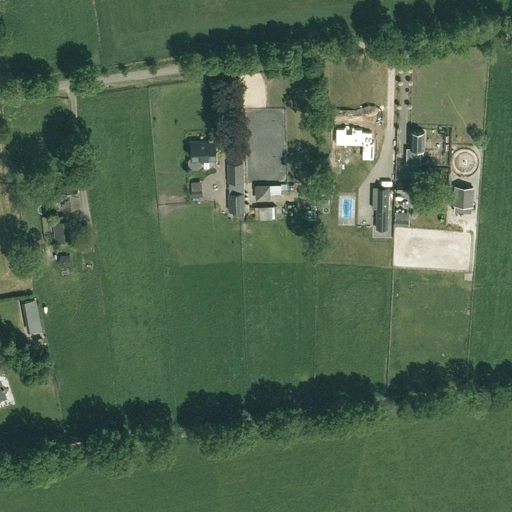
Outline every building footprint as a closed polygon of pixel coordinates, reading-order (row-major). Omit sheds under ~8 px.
[(365,160),(377,160),(377,142),(375,142),(375,133),(365,133),(365,130),(356,130),(356,128),(347,128),(347,130),(338,130),(338,146),(365,146),(365,160)] [(331,148),(331,131),(322,131),(322,148),(321,171),(323,171),(323,185),(329,186),(330,148),(331,148)] [(423,149),(424,132),(411,131),(410,148),(407,148),(406,164),(420,164),(421,149),(423,149)] [(199,143),(199,141),(190,142),(190,151),(192,151),(192,156),(189,160),(189,165),(192,168),(197,168),(200,164),(200,159),(215,158),(215,142),(199,143)] [(336,162),(349,163),(349,152),(336,152),(336,162)] [(245,211),(244,182),(243,162),(227,163),(228,182),(229,182),(229,193),(228,193),(228,211),(245,211)] [(79,207),(78,197),(79,197),(77,181),(59,183),(61,199),(62,199),(63,209),(79,207)] [(411,193),(412,184),(397,182),(396,192),(411,193)] [(256,200),(270,199),(270,184),(255,185),(256,200)] [(474,206),(474,186),(454,185),(453,205),(474,206)] [(388,187),(373,187),(373,208),(377,208),(376,228),(387,228),(388,187)] [(256,219),(276,218),(275,207),(255,207),(256,219)] [(397,211),(397,223),(410,222),(409,211),(397,211)] [(55,242),(71,240),(69,220),(65,220),(64,215),(52,217),(55,242)] [(35,300),(25,302),(30,330),(41,328),(35,300)]
